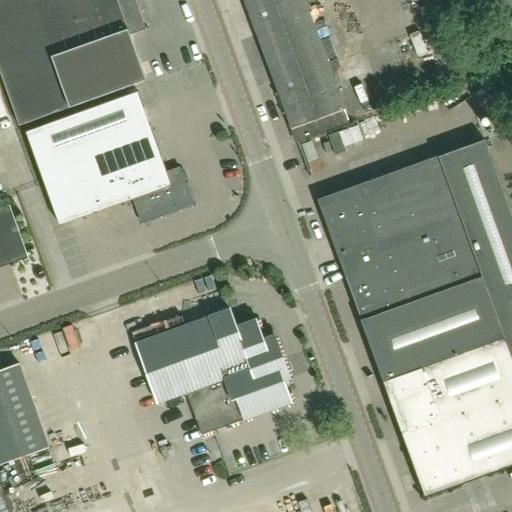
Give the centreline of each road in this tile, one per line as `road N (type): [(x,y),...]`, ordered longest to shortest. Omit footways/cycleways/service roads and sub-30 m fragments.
road 1 (unclassified): [(387,511),(283,225)]
road 2 (unclassified): [(283,225),(0,325)]
road 3 (unclassified): [(283,225),(201,0)]
